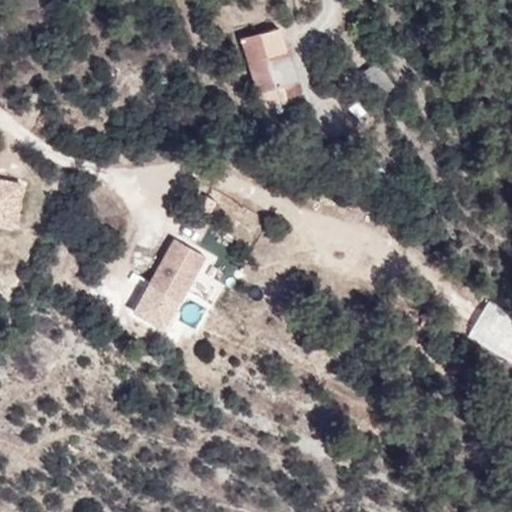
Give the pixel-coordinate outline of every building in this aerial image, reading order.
[(289,50),(286,51),(279,28),(243,38),(259,93),(257,93),(262,109),(287,101),(282,86),(298,81),(289,50)] [(365,74),(379,96),(395,85),(379,63),(365,74)] [(300,98),(296,82),(282,86),(287,101),(300,98)] [(212,211),(217,201),(207,195),(202,205),(212,211)] [(180,301),(206,256),(175,238),(150,283),(180,301)] [(466,338),(511,364),(511,315),(487,301),(466,338)]
